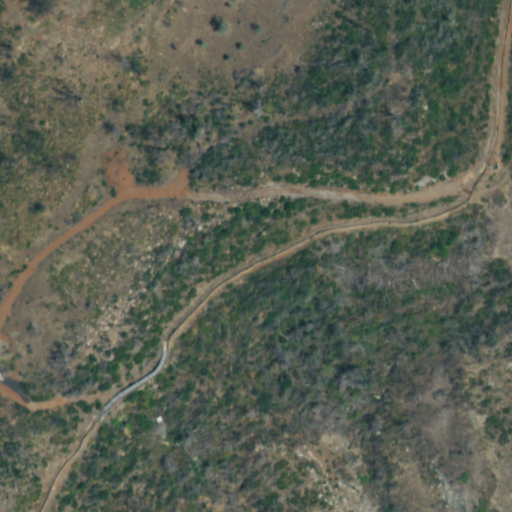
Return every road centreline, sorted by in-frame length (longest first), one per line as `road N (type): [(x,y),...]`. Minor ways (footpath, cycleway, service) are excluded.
road 1 (track): [(0,424),(15,413),(118,196),(265,156),(355,102),(376,66),(370,0)]
road 2 (track): [(265,156),(482,175)]
